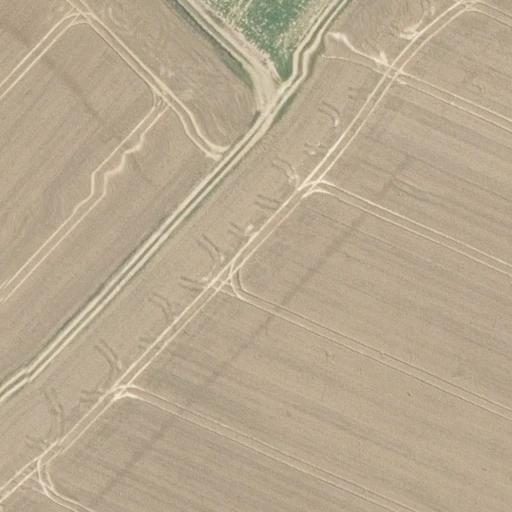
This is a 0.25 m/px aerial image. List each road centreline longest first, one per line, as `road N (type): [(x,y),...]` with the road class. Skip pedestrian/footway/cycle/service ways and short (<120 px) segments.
road 1 (track): [(349,0),(254,124),(0,394)]
road 2 (track): [(275,95),(175,0)]
